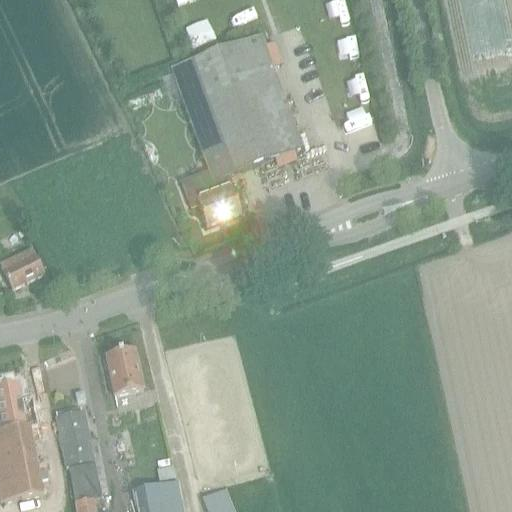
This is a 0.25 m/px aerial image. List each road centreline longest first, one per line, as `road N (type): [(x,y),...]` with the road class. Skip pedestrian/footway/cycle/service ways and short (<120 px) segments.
road 1 (tertiary): [(0,336),(35,331),(460,182)]
road 2 (unclassified): [(460,182),(414,0)]
